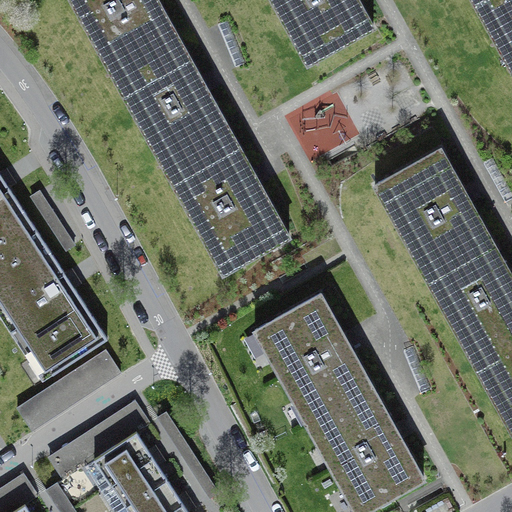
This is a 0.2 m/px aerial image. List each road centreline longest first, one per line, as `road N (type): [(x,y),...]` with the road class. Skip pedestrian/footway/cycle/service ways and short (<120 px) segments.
road 1 (residential): [(182,351),(70,143),(0,44)]
road 2 (residential): [(182,351),(0,470)]
road 3 (residential): [(268,511),(182,351)]
